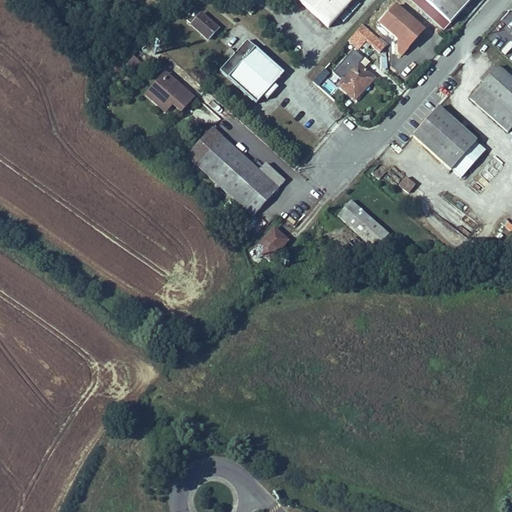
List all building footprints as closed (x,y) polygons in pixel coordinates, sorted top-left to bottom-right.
[(298,0),(328,26),(351,0),(298,0)] [(441,10),(429,0),(412,0),(434,18),(441,10)] [(429,0),(441,10),(448,17),(462,0),(429,0)] [(423,26),(395,1),(379,20),(398,36),(399,49),(401,51),(423,26)] [(218,26),(200,10),(190,21),(202,31),(206,27),(212,32),(218,26)] [(357,46),(371,30),(361,22),(348,37),(357,46)] [(206,27),(202,31),(208,37),(212,32),(206,27)] [(284,70),(249,38),(222,68),(257,100),(284,70)] [(231,55),(236,50),(231,46),(226,51),(231,55)] [(343,76),(337,83),(353,97),(360,90),(357,88),(370,73),(356,61),(361,55),(352,47),(331,70),(339,76),(341,74),(343,76)] [(504,126),(511,117),(511,77),(495,62),(467,93),(504,126)] [(181,109),(192,97),(164,72),(150,89),(146,94),(167,112),(175,103),(181,109)] [(373,75),(370,73),(357,88),(360,90),(373,75)] [(450,168),(474,141),(435,107),(411,134),(450,168)] [(211,126),(185,157),(252,213),(283,176),(264,159),(258,166),(211,126)] [(404,178),(397,188),(408,196),(416,186),(404,178)] [(340,212),(377,244),(392,228),(354,195),(340,212)] [(287,242),(274,231),(256,251),(269,262),(287,242)]
